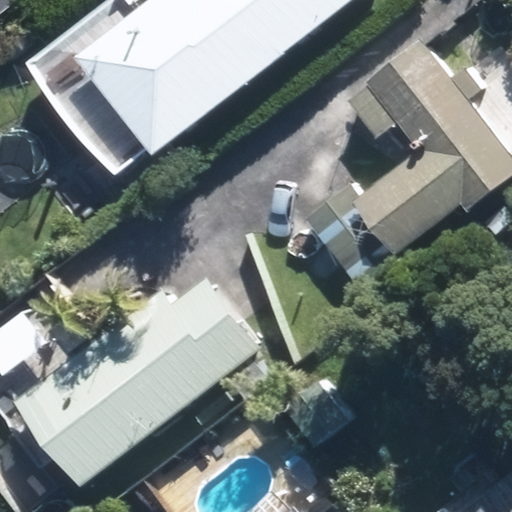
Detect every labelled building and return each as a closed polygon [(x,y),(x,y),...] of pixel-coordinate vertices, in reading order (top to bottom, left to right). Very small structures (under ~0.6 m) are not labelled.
[(178,0),(120,46),(195,142),(377,0),(178,0)] [(511,193),(511,112),(450,27),(366,87),(399,134),(426,114),(448,143),(380,192),(426,255),(511,193)] [(191,284),(46,398),(110,478),(283,341),(227,271),(198,294),(191,284)] [(511,511),(511,484),(476,511),(511,511)] [(329,511),(316,499),(303,511),(329,511)]
